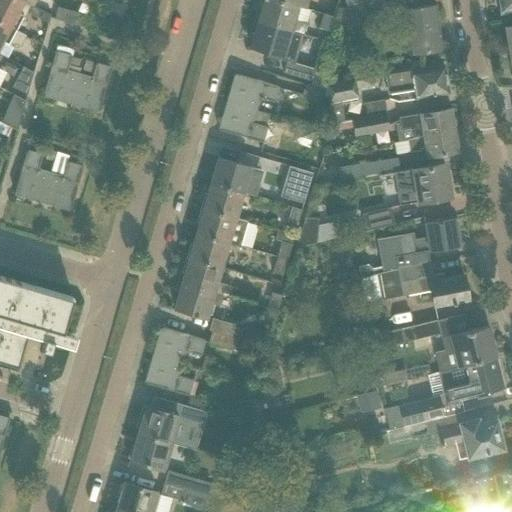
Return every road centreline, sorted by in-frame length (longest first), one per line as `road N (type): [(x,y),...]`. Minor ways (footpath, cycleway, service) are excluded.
road 1 (residential): [(81,511),(229,0)]
road 2 (residential): [(112,278),(194,0)]
road 3 (residential): [(70,417),(112,278)]
road 4 (residential): [(511,222),(487,99)]
